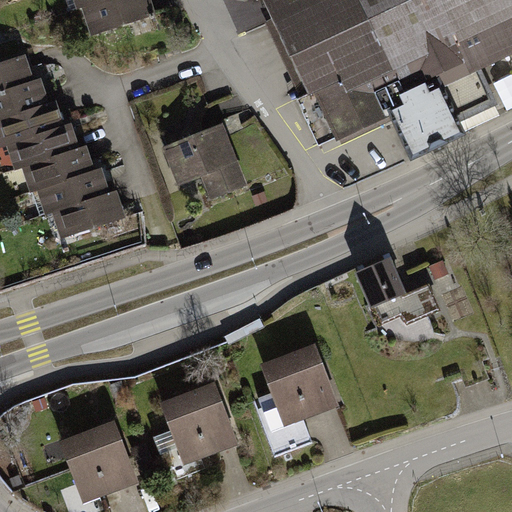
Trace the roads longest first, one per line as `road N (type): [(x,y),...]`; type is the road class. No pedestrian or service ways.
road 1 (secondary): [(0,369),(344,243),(400,216),(463,168)]
road 2 (secondary): [(329,219),(0,332)]
road 3 (residential): [(195,0),(207,32),(302,166),(329,219)]
road 4 (secondary): [(463,168),(329,219)]
road 5 (residential): [(379,470),(511,426)]
